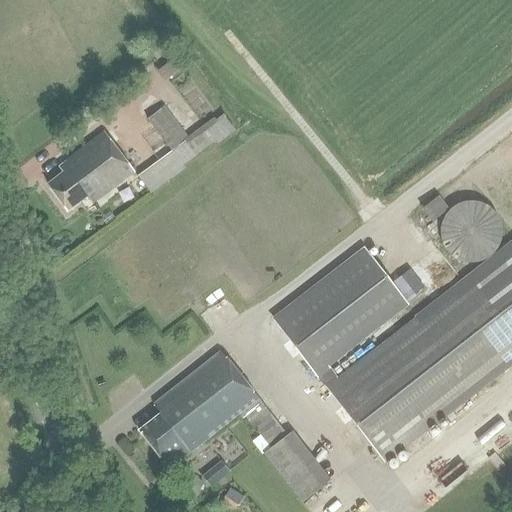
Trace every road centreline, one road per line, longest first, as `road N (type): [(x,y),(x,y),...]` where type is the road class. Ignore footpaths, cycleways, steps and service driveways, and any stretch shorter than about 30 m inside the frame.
road 1 (track): [(226,32),(383,221),(511,115)]
road 2 (secondary): [(76,511),(0,274)]
